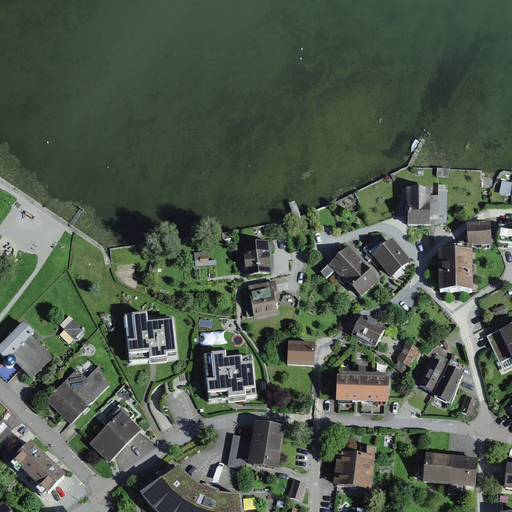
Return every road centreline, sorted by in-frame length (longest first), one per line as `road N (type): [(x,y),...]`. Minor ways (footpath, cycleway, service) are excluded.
road 1 (residential): [(103,491),(210,426),(313,422)]
road 2 (residential): [(313,422),(319,356),(419,278)]
road 3 (residential): [(419,278),(463,327),(483,400),(482,429)]
road 4 (residential): [(313,422),(482,429)]
road 5 (residential): [(103,491),(0,388)]
road 6 (residential): [(511,214),(468,224),(422,261),(419,278)]
